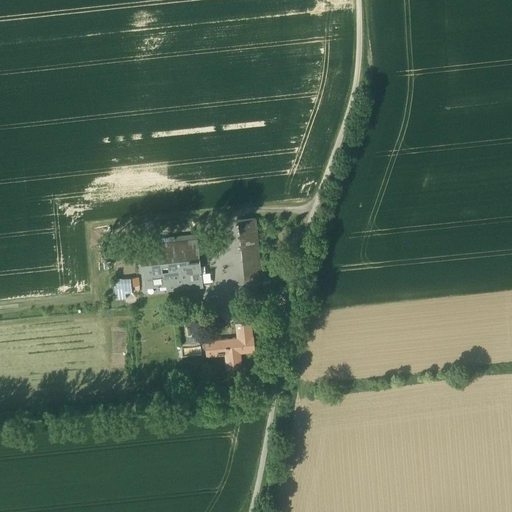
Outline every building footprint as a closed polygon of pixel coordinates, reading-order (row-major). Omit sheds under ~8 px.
[(256,217),(240,218),(245,286),(260,285),(262,284),(262,283),(256,217)] [(197,238),(142,243),(146,285),(169,283),(169,288),(201,285),(197,238)] [(139,289),(139,276),(114,277),(114,298),(124,297),(124,290),(139,289)] [(252,321),(236,322),(237,337),(205,340),(207,356),(224,354),(226,369),(242,368),(241,352),(254,351),(252,321)] [(201,345),(182,346),(182,356),(202,355),(201,345)]
